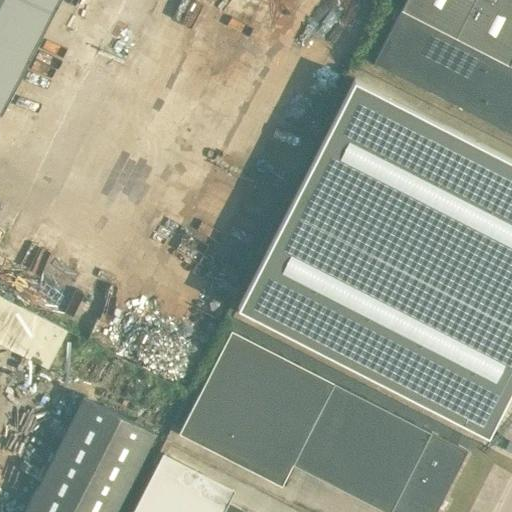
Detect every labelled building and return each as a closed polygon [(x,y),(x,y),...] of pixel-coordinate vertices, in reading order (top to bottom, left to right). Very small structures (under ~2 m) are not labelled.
[(0,0),(0,112),(2,114),(60,0),(0,0)] [(449,31),(465,0),(405,0),(402,7),(449,31)] [(511,60),(511,0),(465,0),(449,31),(511,63),(511,60)] [(449,31),(402,7),(375,61),(511,130),(511,63),(449,31)] [(488,433),(511,386),(511,158),(354,78),(238,305),(362,369),(488,433)] [(0,342),(49,366),(68,327),(0,293),(0,342)] [(136,511),(401,511),(448,418),(234,313),(136,511)] [(88,395),(78,416),(27,511),(117,511),(148,452),(159,432),(88,395)]
